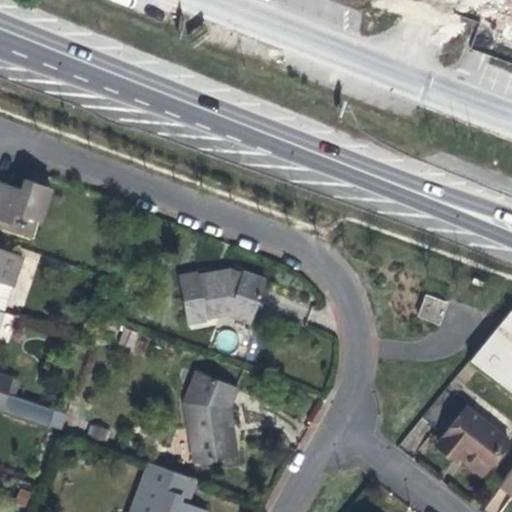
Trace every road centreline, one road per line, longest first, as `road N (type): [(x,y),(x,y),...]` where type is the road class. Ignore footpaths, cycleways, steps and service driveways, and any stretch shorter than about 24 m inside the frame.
road 1 (primary): [(0,45),(511,241)]
road 2 (primary): [(511,218),(0,26)]
road 3 (residential): [(0,128),(322,255),(347,286),(363,347)]
road 4 (unclassified): [(206,0),(511,119)]
road 5 (residential): [(448,511),(338,428)]
